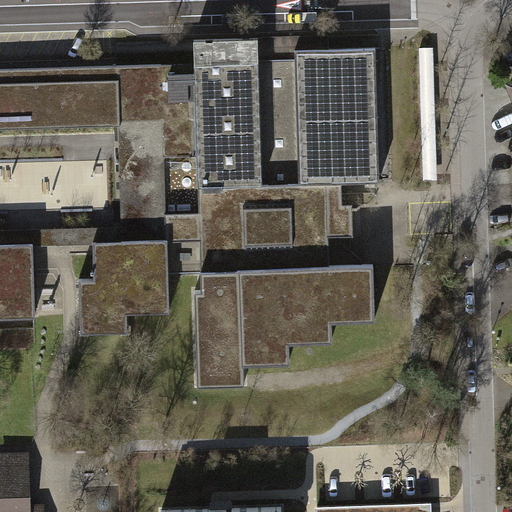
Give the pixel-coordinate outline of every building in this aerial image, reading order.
[(190,44),(191,66),(193,128),(195,192),(260,190),(256,63),(255,41),(190,44)] [(292,57),(292,62),(296,189),(329,188),(388,186),(383,54),(292,57)] [(296,189),(292,62),(256,63),(260,190),(296,189)] [(193,128),(191,66),(0,71),(0,134),(117,131),(163,129),(193,128)] [(193,128),(163,129),(167,245),(168,274),(198,273),(195,192),(193,128)] [(53,296),(74,295),(74,285),(90,284),(89,247),(167,245),(163,129),(117,131),(120,229),(51,232),(0,233),(0,250),(34,249),(36,297),(53,296)] [(243,271),(331,268),(330,226),(329,188),(296,189),(260,190),(195,192),(198,273),(243,271)] [(74,285),(74,295),(76,338),(127,336),(126,315),(169,313),(168,274),(167,245),(89,247),(90,284),(74,285)] [(0,322),(37,321),(36,297),(34,249),(0,250),(0,322)] [(377,267),(331,268),(243,271),(246,364),(291,363),(290,342),(336,341),(336,324),(379,323),(377,267)] [(0,511),(45,511),(45,497),(28,497),(27,451),(0,451),(0,511)] [(430,511),(430,502),(315,505),(315,511),(430,511)]
